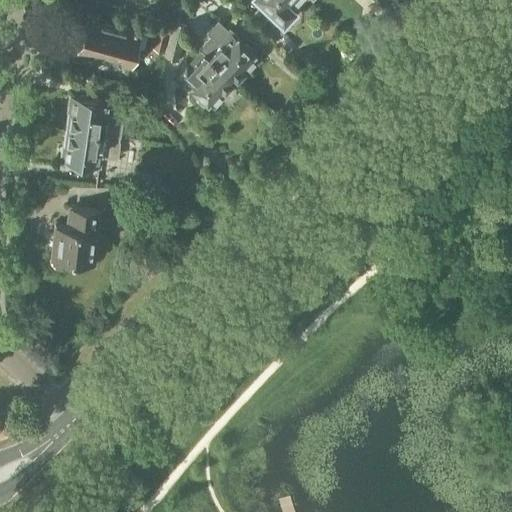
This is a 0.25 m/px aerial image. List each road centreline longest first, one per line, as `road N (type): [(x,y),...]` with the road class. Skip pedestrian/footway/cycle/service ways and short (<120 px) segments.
road 1 (tertiary): [(74,417),(472,0)]
road 2 (residential): [(0,119),(21,0)]
